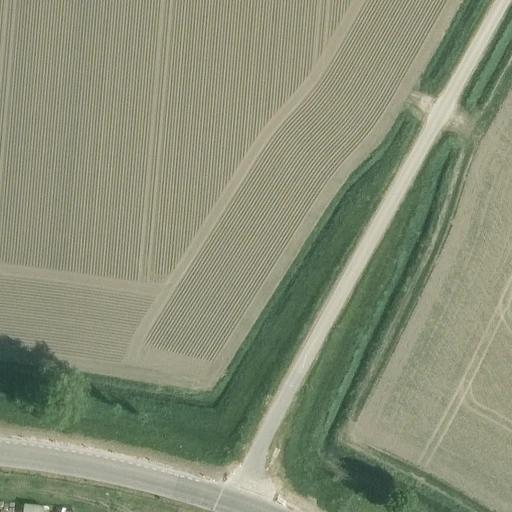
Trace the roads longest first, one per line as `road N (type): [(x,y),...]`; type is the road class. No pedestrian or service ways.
road 1 (unclassified): [(231,503),(502,0)]
road 2 (tertiary): [(231,503),(151,479),(0,453)]
